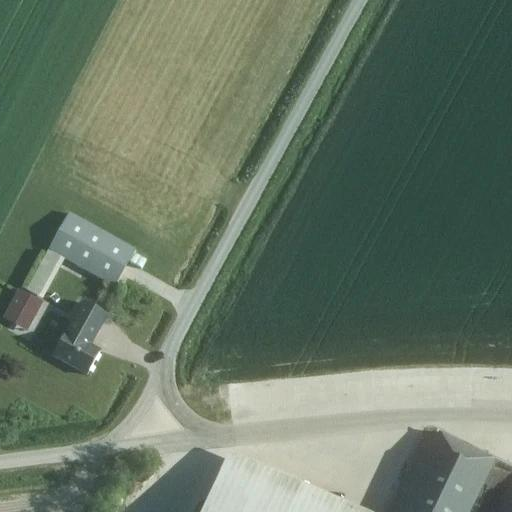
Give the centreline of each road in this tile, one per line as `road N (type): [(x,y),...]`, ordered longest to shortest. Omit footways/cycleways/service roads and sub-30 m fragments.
road 1 (unclassified): [(150,445),(149,400),(184,306),(354,0)]
road 2 (unclassified): [(150,445),(420,422),(511,425)]
road 3 (unclassified): [(0,465),(150,445)]
